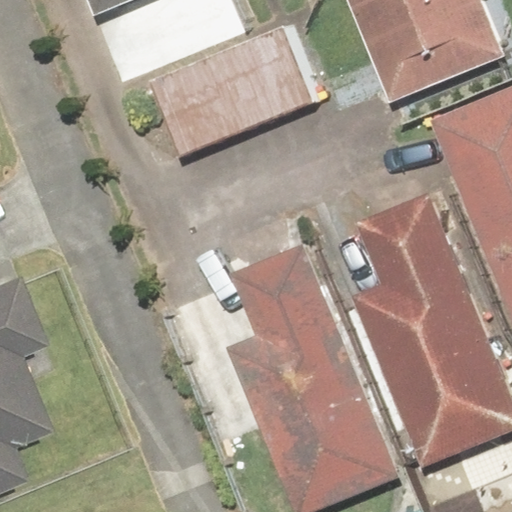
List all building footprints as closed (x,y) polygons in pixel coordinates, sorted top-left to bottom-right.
[(104,0),(110,13),(138,0),(359,0),(406,102),(511,53),(511,25),(500,0),(104,0)] [(161,77),(192,156),(323,105),(292,25),(161,77)] [(511,91),(440,121),(511,295),(511,91)] [(511,365),(441,190),(364,221),(388,280),(360,291),(428,460),(511,425),(511,365)] [(314,248),(239,280),(262,333),(236,345),(308,511),(409,468),(314,248)] [(46,434),(17,364),(45,352),(13,274),(0,278),(0,489),(21,481),(8,450),(46,434)] [(420,511),(480,511),(472,491),(420,511)]
